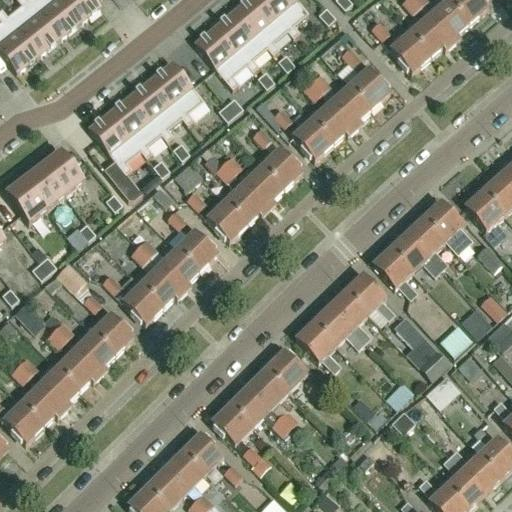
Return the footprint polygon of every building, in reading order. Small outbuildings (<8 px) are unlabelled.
[(58,46),(21,0),(15,5),(21,12),(7,23),(1,16),(38,63),(58,46)] [(79,30),(55,0),(35,0),(28,6),(22,0),(21,0),(58,46),(79,30)] [(55,0),(79,30),(100,13),(90,0),(55,0)] [(293,44),(255,0),(253,0),(235,16),(273,61),(279,56),(273,49),(287,38),(292,45),(293,44)] [(308,20),(291,0),(255,0),(293,44),(299,39),(293,32),(308,20)] [(351,9),(342,0),(335,6),(344,15),(351,9)] [(469,29),(447,5),(437,14),(424,0),(410,0),(411,0),(410,1),(452,49),(460,42),(457,39),(469,29)] [(477,0),(452,0),(447,5),(469,29),(488,13),(477,0)] [(452,49),(410,1),(402,9),(420,28),(409,38),(430,63),(442,53),(445,56),(452,49)] [(335,24),(326,14),(320,20),(329,30),(335,24)] [(38,63),(1,16),(0,16),(0,27),(0,28),(0,59),(16,80),(38,63)] [(273,61),(235,16),(215,33),(253,78),(259,73),(253,66),(266,55),(272,62),(273,61)] [(390,38),(380,27),(371,35),(381,46),(390,38)] [(253,78),(215,33),(194,51),(232,96),(238,90),(233,83),(246,72),(252,79),(253,78)] [(430,63),(409,38),(390,55),(411,79),(430,63)] [(390,99),(368,74),(360,65),(361,64),(350,53),(341,43),(332,51),(342,61),(341,61),(352,73),(353,72),(361,81),(349,91),(371,116),(390,99)] [(293,71),(285,62),(278,67),(286,77),(293,71)] [(203,107),(172,68),(151,85),(188,132),(194,127),(188,120),(203,107)] [(339,101),(320,81),(309,68),(301,75),(312,87),(323,99),(322,100),(330,109),(330,108),(355,136),(362,129),(360,126),(371,116),(349,91),(339,101)] [(273,88),(265,79),(258,84),(266,94),(273,88)] [(188,132),(151,85),(130,102),(167,148),(173,143),(167,136),(181,125),(187,132),(188,132)] [(313,107),(322,100),(323,99),(312,87),(303,95),(313,107)] [(167,148),(130,102),(109,118),(146,165),(152,160),(147,153),(161,142),(166,149),(167,148)] [(241,116),(232,106),(226,112),(234,121),(241,116)] [(330,108),(330,109),(311,125),(333,150),(345,139),(347,142),(355,136),(330,108)] [(234,121),(226,112),(219,117),(227,127),(234,121)] [(283,116),(274,124),(284,134),(292,127),(283,116)] [(140,158),(109,119),(88,135),(118,173),(107,182),(127,207),(133,207),(142,200),(126,181),(132,176),(126,169),(140,158)] [(333,150),(311,125),(292,142),(314,167),(333,150)] [(302,177),(280,153),(278,155),(270,146),(271,144),(261,134),(253,143),(263,153),(264,151),(273,160),(261,171),(284,195),(302,177)] [(188,160),(180,150),(173,156),(181,166),(188,160)] [(60,157),(42,172),(65,202),(84,188),(60,157)] [(232,162),(224,170),(235,181),(243,173),(232,162)] [(243,189),(243,188),(235,181),(224,170),(218,165),(212,170),(217,176),(215,178),(235,197),(225,207),(247,230),(259,219),(261,222),(269,215),(243,189)] [(168,177),(160,167),(153,173),(161,183),(168,177)] [(189,169),(172,185),(187,199),(203,183),(189,169)] [(511,170),(500,181),(511,195),(511,170)] [(261,171),(243,188),(243,189),(269,215),(276,208),(273,205),(284,195),(261,171)] [(65,202),(42,172),(23,185),(47,216),(65,202)] [(511,195),(500,181),(482,196),(504,221),(511,214),(511,195)] [(47,216),(23,185),(5,200),(28,230),(47,216)] [(161,219),(168,225),(167,225),(178,236),(187,227),(176,217),(175,217),(169,211),(173,207),(159,195),(151,204),(164,215),(161,219)] [(504,221),(482,196),(463,213),(485,238),(489,235),(501,248),(508,242),(497,228),(504,221)] [(247,230),(225,207),(214,217),(195,197),(186,206),(206,225),(229,248),(247,230)] [(105,205),(113,215),(120,210),(112,200),(105,205)] [(472,248),(460,234),(463,231),(441,207),(437,211),(434,209),(425,217),(427,220),(423,224),(445,248),(446,248),(457,261),(472,248)] [(102,208),(93,216),(103,227),(112,219),(102,208)] [(436,257),(445,248),(423,224),(406,239),(441,277),(448,271),(449,271),(436,257)] [(79,236),(88,245),(94,240),(86,230),(79,236)] [(300,230),(287,242),(297,252),(310,240),(300,230)] [(17,255),(34,248),(27,232),(10,239),(17,255)] [(194,236),(176,254),(199,277),(217,259),(194,236)] [(141,251),(139,253),(150,264),(158,255),(147,245),(146,245),(139,238),(134,244),(141,251)] [(441,277),(406,239),(390,255),(413,279),(422,270),(434,283),(441,277)] [(504,269),(487,252),(477,261),(493,279),(504,269)] [(158,272),(159,272),(150,264),(139,253),(130,261),(150,280),(140,290),(163,313),(174,302),(177,305),(184,298),(158,272)] [(176,254),(159,272),(158,272),(184,298),(191,291),(188,288),(199,277),(176,254)] [(405,286),(412,280),(413,279),(390,255),(372,272),(394,296),(398,293),(410,306),(418,299),(405,286)] [(46,264),(39,270),(48,279),(54,274),(46,264)] [(56,283),(46,293),(51,298),(61,288),(74,300),(74,299),(84,308),(83,308),(93,319),(103,311),(92,300),(86,287),(68,269),(56,283)] [(48,279),(39,270),(33,275),(41,285),(48,279)] [(363,280),(346,297),(369,320),(375,314),(388,327),(396,320),(383,307),(386,304),(363,280)] [(163,313),(140,290),(129,301),(121,293),(122,292),(111,281),(102,290),(122,308),(145,331),(163,313)] [(3,300),(11,310),(18,304),(10,295),(3,300)] [(369,320),(346,297),(329,313),(364,350),(371,343),(359,330),(369,320)] [(364,350),(329,313),(312,329),(335,353),(346,343),(358,356),(364,350)] [(111,319),(93,337),(116,360),(134,342),(111,319)] [(390,333),(410,354),(423,341),(403,320),(390,333)] [(479,327),(468,337),(477,347),(487,337),(479,327)] [(496,352),(511,336),(504,327),(488,343),(496,352)] [(63,328),(55,335),(66,347),(74,339),(63,328)] [(335,353),(312,329),(295,346),(318,369),(321,366),(334,379),(341,372),(328,359),(335,353)] [(457,332),(440,348),(453,363),(471,346),(457,332)] [(66,347),(55,335),(47,344),(58,355),(66,347)] [(116,360),(93,337),(75,355),(100,381),(108,374),(105,371),(116,360)] [(100,381),(75,355),(57,373),(80,396),(90,385),(93,388),(100,381)] [(450,371),(435,356),(417,372),(431,387),(450,371)] [(283,357),(274,366),(272,364),(263,372),(288,398),(306,380),(283,357)] [(64,417),(39,390),(31,382),(20,371),(8,359),(0,366),(0,368),(31,398),(20,409),(43,432),(54,421),(57,424),(64,417)] [(27,364),(20,371),(31,382),(38,375),(27,364)] [(298,427),(278,408),(288,398),(263,372),(253,382),(256,384),(247,393),(270,416),(279,424),(289,435),(296,441),(302,434),(296,429),(298,427)] [(80,396),(57,373),(39,390),(64,417),(71,410),(69,407),(80,396)] [(460,397),(452,389),(445,382),(426,400),(433,408),(440,415),(460,397)] [(316,387),(307,396),(318,407),(327,398),(316,387)] [(270,416),(247,393),(229,411),(252,434),(270,416)] [(511,419),(501,407),(493,414),(505,428),(502,431),(511,441),(511,419)] [(25,450),(43,432),(20,409),(10,419),(0,408),(0,424),(2,427),(25,450)] [(252,434),(229,411),(211,429),(234,452),(252,434)] [(411,425),(413,423),(404,413),(401,416),(403,417),(391,429),(404,442),(416,430),(411,425)] [(289,435),(279,424),(271,433),(281,443),(289,435)] [(511,460),(496,444),(493,447),(481,433),(473,440),(486,454),(479,460),(502,484),(511,474),(511,460)] [(199,439),(181,457),(204,481),(222,462),(199,439)] [(398,458),(383,445),(371,458),(386,471),(398,458)] [(0,446),(0,463),(9,455),(0,446)] [(262,462),(250,452),(242,461),(253,471),(262,462)] [(502,484),(479,460),(469,469),(457,456),(450,462),(485,500),(502,484)] [(204,481),(181,457),(163,475),(186,499),(204,481)] [(471,511),(485,500),(450,462),(443,469),(456,482),(445,492),(464,511),(471,511)] [(231,471),(223,479),(234,490),(242,482),(231,471)] [(172,511),(186,499),(163,475),(145,494),(163,511),(172,511)] [(323,497),(336,483),(327,475),(314,489),(323,497)] [(464,511),(445,492),(438,498),(426,484),(418,492),(431,505),(427,508),(430,511),(464,511)] [(163,511),(145,494),(127,511),(163,511)] [(338,511),(342,508),(327,496),(317,508),(321,511),(338,511)] [(203,499),(195,507),(199,511),(211,511),(214,510),(203,499)]
